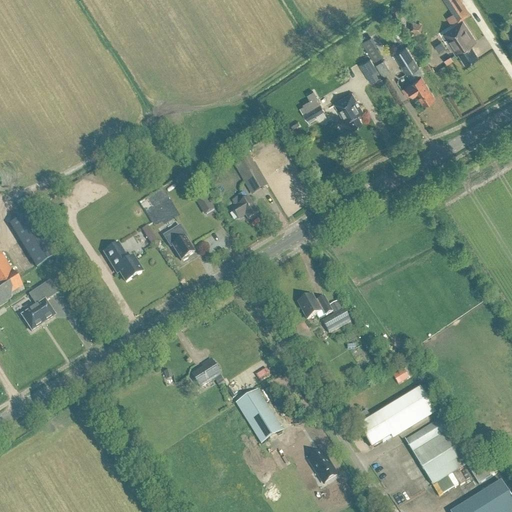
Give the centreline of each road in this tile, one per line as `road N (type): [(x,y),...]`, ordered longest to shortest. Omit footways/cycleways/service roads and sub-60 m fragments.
road 1 (primary): [(236,270),(511,112)]
road 2 (unclassified): [(386,511),(236,270)]
road 3 (primary): [(0,422),(236,270)]
